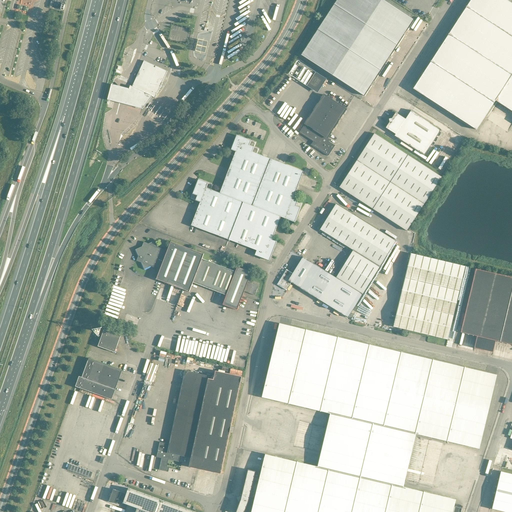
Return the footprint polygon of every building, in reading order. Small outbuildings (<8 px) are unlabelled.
[(64,10),(66,0),(53,0),(51,7),(64,10)] [(364,96),(413,19),(383,0),(337,0),(301,55),(364,96)] [(511,3),(506,0),(470,0),(413,89),(476,130),(495,100),(511,111),(511,3)] [(198,40),(195,51),(204,54),(208,42),(198,40)] [(138,75),(132,86),(153,96),(155,98),(167,71),(144,61),(138,74),(138,73),(137,73),(136,73),(135,73),(135,74),(135,75),(136,75),(137,76),(138,75)] [(323,78),(315,72),(307,85),(315,91),(323,78)] [(142,110),(153,96),(132,86),(130,89),(125,88),(120,87),(112,85),(108,101),(116,103),(130,107),(142,110)] [(324,95),(299,132),(316,143),(314,146),(328,156),(335,145),(329,141),(329,140),(329,139),(327,138),(346,109),(324,95)] [(419,101),(417,105),(428,111),(430,107),(428,106),(419,101)] [(391,119),(389,122),(390,122),(386,128),(396,134),(395,136),(424,155),(441,130),(411,110),(406,119),(396,113),(392,118),(391,119)] [(407,231),(441,177),(374,133),(339,187),(407,231)] [(293,199),(303,171),(257,153),(258,149),(254,147),(255,142),(241,137),(241,138),(237,136),(236,140),(235,140),(229,154),(234,156),(220,193),(211,189),(212,185),(203,181),(202,182),(199,181),(197,184),(196,184),(191,198),(200,202),(191,225),(212,233),(257,250),(255,255),(264,258),(265,258),(269,259),(270,255),(271,256),(276,241),(272,240),(281,217),(290,220),(290,219),(294,221),(295,217),(296,217),(302,203),(293,199)] [(286,270),(278,284),(286,290),(291,282),(348,317),(396,241),(336,204),(320,229),(353,250),(336,278),(303,257),(292,274),(286,270)] [(244,291),(255,295),(256,292),(258,291),(257,289),(258,286),(248,282),(251,272),(237,267),(237,269),(231,266),(230,269),(202,259),(204,254),(171,241),(167,251),(158,247),(155,241),(149,244),(144,242),(142,247),(135,249),(138,256),(137,261),(141,263),(144,269),(151,266),(160,270),(156,279),(189,292),(193,282),(226,295),(223,304),(237,310),(244,291)] [(411,253),(393,326),(448,339),(465,266),(411,253)] [(511,277),(476,269),(461,332),(511,344),(511,277)] [(369,300),(366,314),(372,315),(373,311),(376,312),(374,319),(377,320),(380,307),(373,305),(374,301),(369,300)] [(259,478),(254,476),(255,471),(248,469),(246,476),(245,475),(243,489),(241,496),(240,496),(238,497),(238,499),(239,501),(240,501),(235,511),(244,511),(248,502),(249,497),(255,498),(251,511),(452,511),(455,499),(403,487),(416,433),(479,448),(496,375),(279,323),(262,397),(330,413),(318,467),(265,454),(259,478)] [(104,329),(98,346),(115,352),(121,335),(104,329)] [(79,376),(75,386),(112,399),(122,370),(89,358),(82,377),(79,376)] [(209,378),(209,376),(185,370),(169,444),(160,442),(157,457),(162,458),(159,470),(168,472),(169,467),(167,467),(168,459),(180,462),(181,456),(191,458),(189,467),(221,474),(242,376),(215,371),(213,379),(209,378)] [(91,478),(93,472),(70,464),(68,469),(91,478)] [(511,511),(511,473),(501,471),(492,509),(507,511),(511,511)] [(194,511),(128,488),(126,494),(113,489),(111,494),(110,493),(109,495),(111,496),(109,501),(117,504),(118,500),(123,502),(123,503),(128,504),(125,511),(194,511)]
